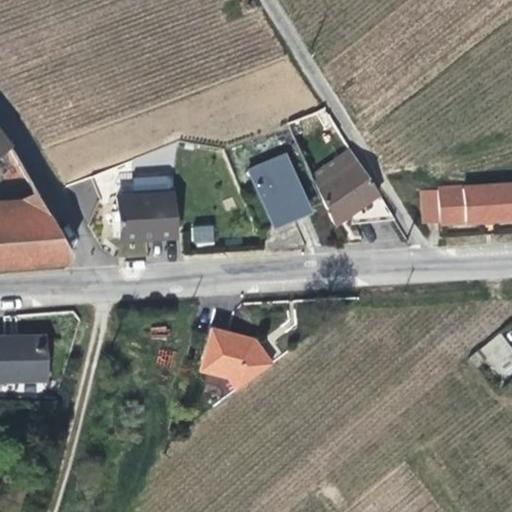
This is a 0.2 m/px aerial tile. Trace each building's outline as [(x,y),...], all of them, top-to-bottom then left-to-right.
[(187,124),(179,105),(164,111),(173,130),(187,124)] [(307,121),(301,111),(276,124),(282,136),(307,121)] [(191,134),(187,124),(173,130),(176,139),(191,134)] [(0,220),(41,218),(0,147),(0,220)] [(385,221),(339,150),(300,176),(323,226),(336,217),(342,227),(385,221)] [(281,211),(296,204),(273,157),(240,173),(264,227),(284,218),(281,211)] [(172,176),(134,178),(134,190),(172,188),(172,176)] [(111,237),(167,234),(165,194),(108,197),(111,237)] [(420,227),(511,220),(511,198),(418,205),(420,227)] [(300,211),(296,204),(281,211),(284,218),(300,211)] [(63,256),(41,218),(0,220),(0,270),(57,267),(63,256)] [(212,225),(190,227),(192,246),(214,244),(212,225)] [(248,334),(204,326),(196,368),(226,375),(236,388),(269,360),(248,334)] [(0,385),(39,385),(38,341),(0,341),(0,385)] [(511,370),(511,368),(487,341),(474,352),(499,381),(511,370)]
